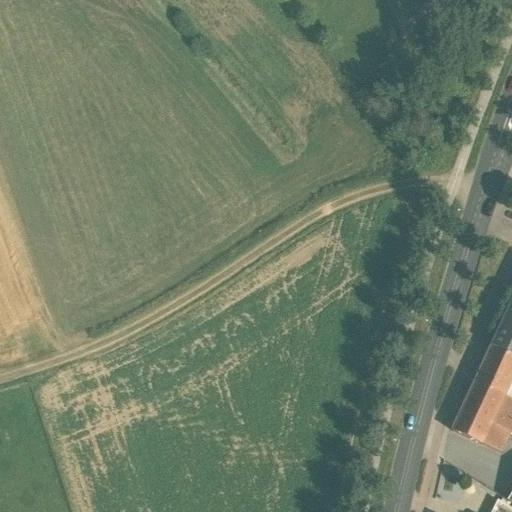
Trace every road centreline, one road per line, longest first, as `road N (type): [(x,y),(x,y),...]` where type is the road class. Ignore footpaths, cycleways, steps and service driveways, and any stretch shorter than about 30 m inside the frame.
road 1 (track): [(0,381),(131,329),(326,209),(393,186),(453,181)]
road 2 (primary): [(396,511),(485,188)]
